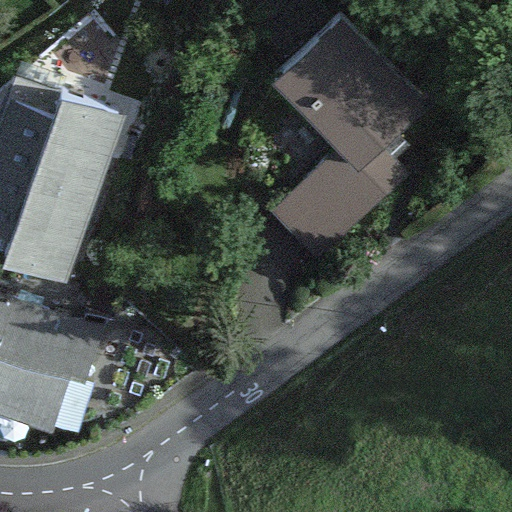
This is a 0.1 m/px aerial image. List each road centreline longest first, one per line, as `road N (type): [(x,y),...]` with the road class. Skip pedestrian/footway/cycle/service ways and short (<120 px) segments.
road 1 (tertiary): [(129,467),(232,404),(511,190)]
road 2 (tertiary): [(0,492),(78,487),(129,467)]
